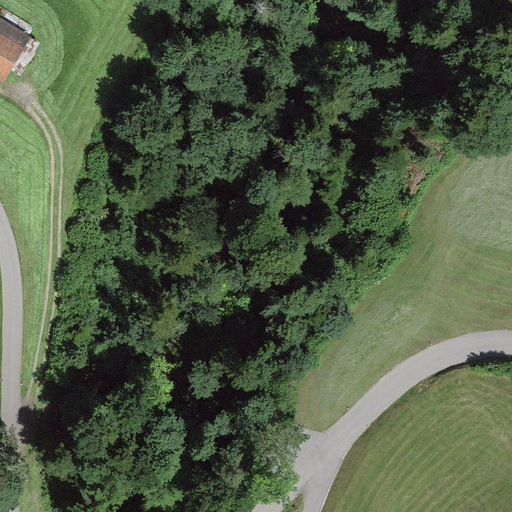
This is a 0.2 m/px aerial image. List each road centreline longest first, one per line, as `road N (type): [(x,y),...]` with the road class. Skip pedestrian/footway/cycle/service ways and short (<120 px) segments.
road 1 (track): [(13,438),(33,396),(52,293),(58,167),(52,135),(32,105)]
road 2 (unclassified): [(511,343),(453,352),(412,372),(266,511)]
road 3 (unclassified): [(10,511),(16,370),(0,221)]
